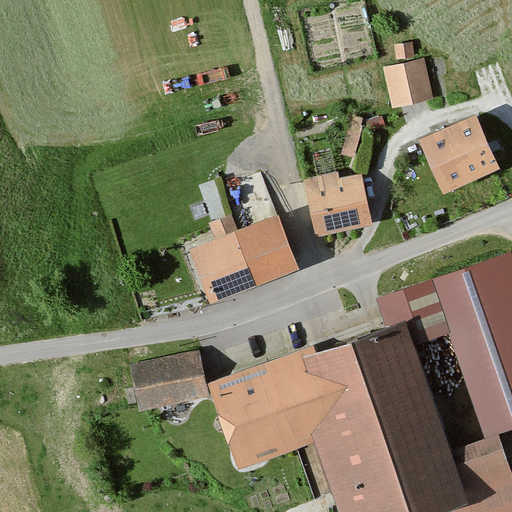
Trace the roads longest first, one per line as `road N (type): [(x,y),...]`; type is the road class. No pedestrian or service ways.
road 1 (tertiary): [(511,212),(354,275),(164,332),(0,355)]
road 2 (track): [(278,139),(247,0)]
